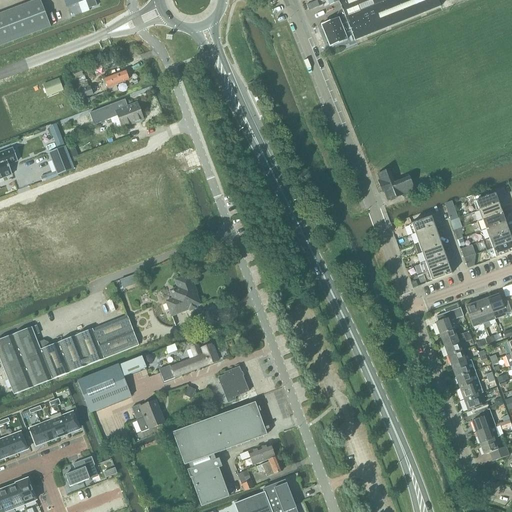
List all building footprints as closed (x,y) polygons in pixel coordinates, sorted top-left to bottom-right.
[(39,0),(38,0),(0,14),(0,47),(43,31),(44,35),(52,32),(50,28),(39,0)] [(97,6),(95,0),(63,0),(67,8),(86,1),(89,9),(97,6)] [(438,0),(338,0),(342,10),(339,11),(337,17),(338,19),(321,26),(330,47),(347,40),(346,37),(352,35),(355,41),(441,7),(438,0)] [(82,69),(71,74),(73,80),(85,76),(85,75),(82,69)] [(110,94),(118,91),(116,85),(129,80),(125,71),(104,79),(110,94)] [(105,99),(97,78),(89,81),(95,96),(84,101),(85,105),(91,103),(91,104),(105,99)] [(59,79),(43,85),(47,97),(63,91),(59,79)] [(88,81),(75,85),(81,100),(94,95),(88,81)] [(128,108),(125,100),(90,114),(94,125),(101,123),(102,125),(105,123),(105,122),(117,117),(122,128),(144,120),(138,104),(128,108)] [(56,172),(47,176),(49,181),(59,177),(58,176),(74,169),(65,147),(57,124),(49,127),(58,149),(49,153),(56,172)] [(0,179),(12,175),(8,165),(17,162),(12,149),(0,153),(0,179)] [(74,159),(79,157),(76,149),(70,151),(74,159)] [(389,201),(403,195),(415,191),(409,177),(394,183),(389,170),(378,174),(381,181),(378,182),(383,193),(385,192),(389,201)] [(479,211),(499,204),(495,195),(475,202),(479,211)] [(482,220),(502,213),(499,204),(479,211),(482,220)] [(482,220),(477,222),(481,232),(486,230),(505,223),(502,213),(482,220)] [(431,218),(411,225),(415,234),(435,227),(431,218)] [(489,239),(509,232),(505,223),(486,230),(489,239)] [(435,227),(415,234),(418,244),(438,237),(435,227)] [(489,239),(483,241),(487,251),(511,241),(511,240),(509,232),(489,239)] [(418,244),(413,246),(416,255),(422,253),(442,246),(438,237),(418,244)] [(490,260),(496,258),(511,252),(511,241),(487,251),(490,260)] [(442,246),(422,253),(425,262),(445,255),(442,246)] [(425,262),(419,264),(420,264),(423,274),(448,265),(445,255),(425,262)] [(476,255),(464,259),(467,269),(474,266),(476,255)] [(448,265),(423,274),(426,284),(432,282),(452,274),(448,265)] [(171,317),(184,312),(201,305),(196,294),(197,294),(189,275),(174,281),(177,288),(169,291),(172,299),(165,302),(171,317)] [(127,279),(121,281),(125,291),(139,286),(137,279),(128,282),(127,279)] [(499,294),(488,298),(493,313),(496,320),(507,316),(506,314),(511,312),(508,301),(502,303),(499,294)] [(488,298),(477,302),(482,317),(484,324),(486,329),(491,327),(489,322),(496,320),(493,313),(488,298)] [(477,302),(465,307),(471,321),(473,328),(484,324),(482,317),(477,302)] [(438,322),(435,323),(439,335),(454,329),(451,321),(463,317),(462,314),(460,308),(458,309),(457,304),(444,309),(446,313),(436,317),(438,322)] [(0,358),(14,395),(139,346),(127,316),(41,350),(32,328),(0,340),(0,358)] [(454,329),(439,335),(443,346),(458,341),(464,338),(466,342),(472,340),(469,332),(456,336),(454,329)] [(511,329),(511,330),(503,333),(505,338),(511,335),(511,329)] [(458,341),(443,346),(448,357),(462,352),(458,341)] [(194,358),(170,367),(169,366),(159,370),(164,382),(174,378),(208,365),(208,366),(218,362),(211,345),(200,349),(198,345),(190,349),(194,358)] [(462,352),(448,357),(451,368),(466,362),(462,352)] [(78,384),(91,413),(132,397),(124,378),(146,369),(141,357),(119,366),(119,365),(77,382),(78,384)] [(466,362),(451,368),(455,379),(470,373),(475,371),(471,360),(466,362)] [(228,403),(236,400),(235,398),(249,392),(239,368),(224,374),(225,375),(218,378),(228,403)] [(470,373),(455,379),(459,389),(474,384),(479,382),(475,371),(470,373)] [(507,375),(497,378),(499,384),(505,382),(509,380),(507,375)] [(474,384),(459,389),(463,400),(478,395),(483,393),(479,382),(474,384)] [(185,394),(193,397),(196,390),(188,387),(185,394)] [(478,395),(463,400),(468,412),(476,408),(482,406),(478,395)] [(503,404),(501,399),(494,402),(496,407),(503,404)] [(132,408),(137,421),(142,433),(149,430),(149,431),(165,424),(156,401),(141,407),(140,405),(132,408)] [(214,455),(267,436),(256,404),(174,434),(190,479),(191,479),(201,507),(229,497),(219,469),(222,467),(219,459),(216,460),(214,455)] [(482,406),(476,408),(478,414),(489,409),(487,404),(482,406)] [(489,409),(478,414),(480,419),(486,417),(491,415),(489,409)] [(73,412),(62,416),(69,435),(80,430),(73,412)] [(60,413),(49,418),(51,420),(58,439),(69,435),(62,416),(61,416),(60,413)] [(480,419),(471,422),(476,433),(490,428),(495,426),(491,415),(486,417),(480,419)] [(51,420),(40,425),(47,443),(58,439),(51,420)] [(511,427),(509,421),(500,425),(502,431),(511,427)] [(40,425),(29,429),(36,448),(47,443),(40,425)] [(490,428),(476,433),(480,444),(494,439),(499,437),(495,426),(490,428)] [(21,432),(11,436),(18,455),(28,450),(21,432)] [(11,436),(0,439),(7,459),(18,455),(11,436)] [(494,439),(480,444),(484,456),(489,454),(492,462),(509,456),(506,447),(498,450),(494,439)] [(275,458),(270,444),(240,455),(242,461),(250,457),(253,466),(275,458)] [(76,472),(65,475),(70,487),(90,479),(85,468),(94,464),(92,457),(73,464),(76,472)] [(277,458),(268,461),(269,463),(262,465),(267,478),(274,475),(282,472),(277,458)] [(245,492),(254,488),(247,471),(238,475),(245,492)] [(28,478),(17,483),(26,505),(37,501),(28,478)] [(296,511),(293,502),(297,501),(295,495),(291,496),(285,480),(263,489),(264,493),(234,504),(237,511),(296,511)] [(15,484),(7,487),(15,509),(26,505),(17,483),(15,484)] [(7,487),(0,490),(0,501),(4,511),(8,511),(15,509),(7,487)]
